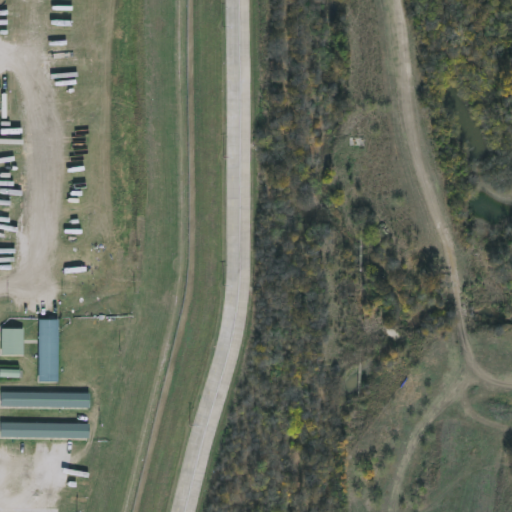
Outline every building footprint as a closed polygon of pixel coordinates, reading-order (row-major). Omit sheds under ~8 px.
[(58,320),(39,320),(39,383),(59,383),(58,320)] [(24,329),(1,329),(1,355),(24,355),(24,329)] [(197,429),(208,432),(212,419),(221,421),(235,368),(215,362),(197,429)] [(0,368),(0,377),(19,378),(20,369),(0,368)] [(1,393),(1,406),(90,407),(90,394),(1,393)] [(1,423),(1,437),(89,439),(90,424),(1,423)]
